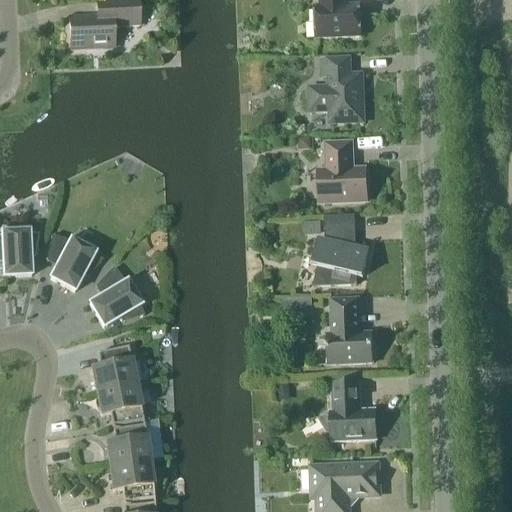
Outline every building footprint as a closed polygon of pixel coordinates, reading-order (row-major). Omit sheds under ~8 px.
[(319,0),(319,8),(315,8),(316,40),(360,39),(358,6),(346,6),(346,0),(319,0)] [(113,29),(139,28),(138,1),(96,3),(96,19),(68,20),(70,52),(114,50),(113,29)] [(330,125),(363,124),(361,76),(349,77),(349,61),(321,62),(321,79),(328,79),(328,89),(309,90),(310,114),(329,113),(330,125)] [(309,150),(309,140),(299,141),(299,151),(309,150)] [(326,172),(318,173),(319,205),(366,203),(365,171),(350,171),(349,163),(352,163),(351,145),(325,146),(326,172)] [(312,268),(316,269),(312,288),(356,287),(356,278),(362,279),(368,253),(355,250),(354,217),(324,218),(325,243),(318,242),(312,268)] [(321,237),(320,223),(302,224),(302,238),(321,237)] [(30,259),(31,259),(34,259),(38,236),(33,235),(28,235),(28,234),(27,234),(27,235),(14,236),(11,236),(2,237),(2,235),(1,235),(1,237),(0,237),(0,265),(2,265),(3,279),(31,278),(30,259)] [(69,244),(59,240),(51,238),(46,263),(56,268),(49,281),(74,294),(83,277),(87,280),(102,262),(97,259),(94,256),(95,255),(93,254),(92,256),(81,249),(78,248),(71,244),(71,243),(70,242),(69,244)] [(88,306),(97,321),(103,330),(119,321),(121,325),(143,317),(141,312),(139,308),(141,307),(140,306),(138,307),(132,296),(131,293),(126,286),(127,285),(126,284),(125,285),(115,273),(112,270),(95,289),(101,299),(88,306)] [(311,313),(310,299),(294,300),(294,314),(311,313)] [(282,316),(294,316),(293,300),(281,300),(282,316)] [(372,365),(371,335),(360,335),(358,301),(330,302),(332,336),(326,336),(327,367),(372,365)] [(91,371),(96,395),(135,386),(127,349),(96,355),(99,369),(91,371)] [(289,402),(289,384),(275,385),(276,403),(289,402)] [(375,442),(374,412),(360,412),(359,384),(331,386),(332,414),(330,414),(318,421),(331,443),(332,444),(375,442)] [(135,386),(96,395),(101,418),(109,417),(112,428),(142,422),(140,412),(135,386)] [(105,446),(109,470),(149,464),(144,429),(143,427),(112,432),(114,444),(105,446)] [(149,464),(109,470),(112,494),(121,492),(123,504),(153,501),(152,488),(149,464)] [(313,499),(318,499),(318,511),(347,511),(347,504),(348,505),(354,499),(353,498),(378,497),(376,468),(312,470),(313,499)]
